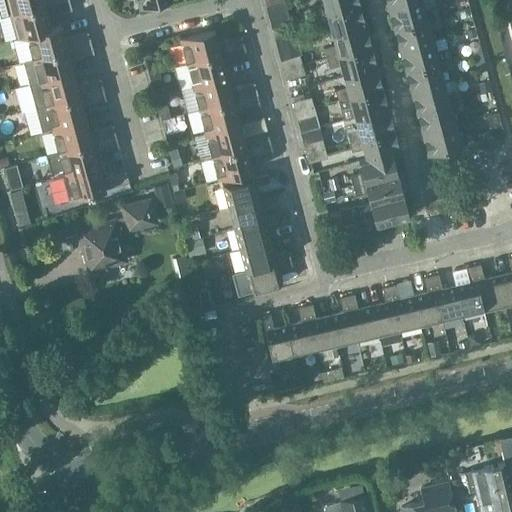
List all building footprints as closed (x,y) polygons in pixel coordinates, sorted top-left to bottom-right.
[(0,0),(0,17),(10,15),(64,0),(0,0)] [(26,37),(25,36),(51,29),(50,28),(47,17),(71,10),(68,0),(64,0),(10,15),(16,40),(26,37)] [(312,6),(315,16),(360,4),(358,0),(322,0),(324,3),(312,6)] [(424,9),(421,0),(416,0),(388,8),(393,28),(438,16),(436,6),(424,9)] [(329,23),(332,34),(365,25),(360,4),(315,16),(318,27),(329,23)] [(468,9),(458,11),(460,19),(470,16),(468,9)] [(288,12),(268,17),(271,28),(291,23),(288,12)] [(393,28),(399,49),(432,40),(430,30),(441,26),(438,16),(393,28)] [(505,21),(496,23),(499,34),(508,32),(505,21)] [(91,43),(88,32),(64,39),(60,25),(50,28),(51,29),(25,36),(26,37),(32,59),(91,43)] [(335,45),(318,50),(320,60),(326,58),(371,46),(365,25),(332,34),(335,45)] [(179,39),(186,63),(244,47),(241,36),(217,43),(214,29),(179,39)] [(474,30),(466,32),(468,38),(476,36),(474,30)] [(399,49),(405,70),(450,58),(447,48),(435,51),(432,40),(399,49)] [(22,62),(29,85),(38,82),(73,73),(70,61),(94,54),(91,43),(32,59),(22,62)] [(341,65),(343,76),(377,67),(371,46),(326,58),(329,68),(341,65)] [(186,63),(192,86),(227,77),(223,65),(247,58),(244,47),(186,63)] [(480,49),(471,52),(475,67),(484,65),(480,49)] [(452,68),(450,58),(405,70),(410,91),(444,82),(441,71),(452,68)] [(302,65),(283,70),(285,79),(305,74),(302,65)] [(335,90),(338,100),(382,88),(377,67),(343,76),(346,86),(335,90)] [(149,74),(148,74),(151,83),(151,84),(161,81),(159,71),(149,74)] [(103,90),(100,79),(76,85),(73,73),(38,82),(44,106),(103,90)] [(192,86),(198,109),(257,94),(254,83),(230,89),(227,77),(192,86)] [(487,81),(479,84),(481,92),(490,90),(487,81)] [(410,91),(416,112),(461,100),(458,90),(447,93),(444,82),(410,91)] [(314,85),(296,89),(301,108),(330,100),(328,91),(316,94),(314,85)] [(352,107),(355,117),(388,108),(382,88),(338,100),(340,110),(352,107)] [(51,129),(86,120),(82,107),(106,101),(103,90),(44,106),(35,108),(42,131),(51,129)] [(198,109),(205,133),(239,123),(236,111),(260,105),(257,94),(198,109)] [(464,110),(461,100),(416,112),(422,133),(455,124),(452,113),(464,110)] [(193,105),(172,111),(175,122),(196,117),(193,105)] [(313,106),(294,111),(296,120),(316,115),(313,106)] [(247,110),(249,122),(269,118),(267,107),(247,110)] [(346,131),(349,141),(394,129),(388,108),(355,117),(358,128),(346,131)] [(345,110),(304,119),(307,132),(348,123),(345,110)] [(497,112),(487,115),(490,126),(500,123),(497,112)] [(51,129),(57,152),(116,137),(113,126),(89,132),(86,120),(51,129)] [(211,156),(270,140),(267,129),(243,136),(239,123),(205,133),(211,156)] [(458,134),(455,124),(422,133),(427,154),(473,142),(470,131),(458,134)] [(392,153),(399,151),(394,129),(349,141),(351,151),(363,148),(366,158),(366,159),(392,152),(392,153)] [(57,152),(63,176),(98,166),(95,154),(119,148),(116,137),(57,152)] [(322,138),(303,144),(305,153),(324,148),(322,138)] [(270,140),(211,156),(218,180),(252,171),(249,158),(273,151),(270,140)] [(176,148),(169,150),(171,157),(173,166),(181,164),(176,148)] [(350,175),(352,185),(397,173),(392,153),(392,152),(366,159),(366,158),(358,161),(361,172),(350,175)] [(6,156),(0,157),(0,165),(0,167),(9,165),(6,156)] [(98,166),(63,176),(70,200),(105,191),(104,190),(128,183),(125,172),(101,179),(98,166)] [(222,185),(228,207),(259,199),(255,185),(269,181),(267,173),(222,185)] [(367,192),(369,203),(403,194),(397,173),(352,185),(355,195),(367,192)] [(336,177),(328,179),(330,190),(338,188),(336,177)] [(8,183),(10,189),(22,186),(21,179),(8,183)] [(167,183),(153,187),(159,207),(172,203),(167,183)] [(183,191),(173,194),(176,204),(186,201),(183,191)] [(332,191),(323,193),(325,203),(335,201),(332,191)] [(358,206),(361,217),(364,227),(409,215),(403,194),(369,203),(358,206)] [(113,221),(78,231),(89,269),(124,260),(116,233),(128,229),(128,230),(155,223),(149,199),(122,207),(125,219),(113,222),(113,221)] [(228,207),(233,228),(278,216),(276,209),(262,213),(259,199),(228,207)] [(340,211),(329,214),(330,218),(334,230),(344,228),(340,211)] [(20,213),(15,215),(18,225),(29,222),(27,215),(20,213)] [(233,228),(239,249),(270,241),(266,227),(280,223),(278,216),(233,228)] [(193,226),(183,229),(187,241),(197,238),(193,226)] [(198,240),(185,244),(189,257),(202,253),(198,240)] [(239,249),(244,270),(290,258),(288,251),(273,254),(270,241),(239,249)] [(185,255),(172,258),(177,276),(189,273),(185,255)] [(497,275),(504,307),(511,304),(511,256),(508,258),(511,272),(497,275)] [(291,265),(290,258),(244,270),(250,292),(281,283),(277,269),(291,265)] [(200,263),(192,266),(196,282),(205,279),(200,263)] [(504,307),(497,275),(483,279),(480,264),(473,266),(483,312),(504,307)] [(455,285),(462,316),(483,312),(473,266),(466,268),(469,282),(455,285)] [(462,316),(455,285),(441,289),(438,274),(431,276),(441,321),(462,316)] [(441,321),(431,276),(424,278),(427,292),(413,295),(420,326),(441,321)] [(420,326),(413,295),(399,298),(396,284),(389,286),(399,331),(420,326)] [(399,331),(389,286),(382,288),(385,302),(371,305),(378,336),(399,331)] [(207,290),(198,292),(202,308),(211,306),(207,290)] [(347,296),(357,341),(378,336),(371,305),(357,308),(354,294),(347,296)] [(357,341),(347,296),(339,297),(343,312),(329,315),(336,346),(357,341)] [(336,346),(329,315),(315,318),(312,304),(305,306),(315,351),(336,346)] [(287,325),(294,356),(315,351),(305,306),(297,307),(301,321),(287,325)] [(294,356),(287,325),(273,328),(270,314),(261,316),(272,361),(294,356)] [(473,334),(467,336),(470,345),(480,343),(478,338),(473,334)] [(401,354),(390,356),(392,364),(403,362),(401,354)] [(414,354),(406,355),(407,362),(415,360),(414,354)] [(341,368),(320,373),(322,382),(343,377),(341,368)] [(460,447),(451,449),(453,457),(462,455),(460,447)] [(470,470),(459,473),(463,492),(475,490),(480,511),(491,511),(511,507),(511,490),(510,484),(511,483),(511,460),(504,462),(470,470)] [(449,511),(454,511),(447,482),(420,488),(424,501),(401,507),(401,511),(449,511)] [(295,491),(283,494),(286,511),(290,511),(299,510),(295,491)] [(323,511),(367,511),(364,496),(340,501),(338,501),(329,503),(327,505),(325,508),(323,511)]
